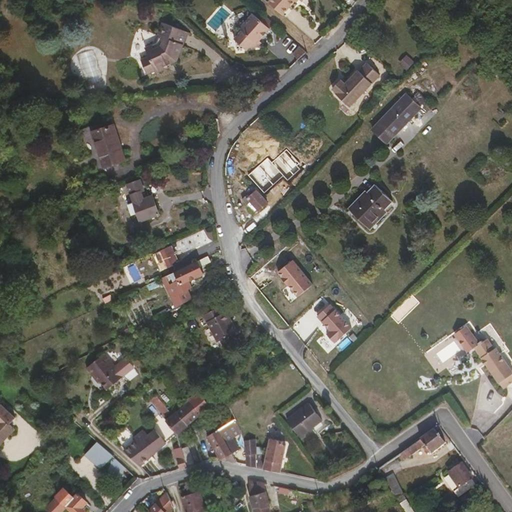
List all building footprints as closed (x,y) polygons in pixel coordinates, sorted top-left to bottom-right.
[(308,0),(274,0),(271,4),(285,16),(299,1),(304,5),(308,0)] [(261,46),(273,31),(256,16),(244,29),(244,33),(237,41),(240,43),(240,51),(249,50),(252,53),(255,50),(264,49),(261,46)] [(180,65),(192,36),(165,26),(160,39),(163,40),(161,45),(149,51),(152,59),(145,62),(151,76),(158,74),(159,76),(172,71),(172,68),(180,65)] [(300,45),(292,53),(298,60),(306,52),(300,45)] [(408,70),(415,62),(407,54),(399,62),(408,70)] [(350,106),(381,75),(368,63),(360,71),(359,70),(346,84),(341,79),(333,88),(338,92),(337,94),(350,106)] [(387,142),(421,107),(407,93),(373,129),(387,142)] [(143,163),(132,128),(110,135),(122,170),(143,163)] [(317,151),(303,137),(293,147),(307,161),(317,151)] [(259,211),(275,196),(257,175),(249,183),(255,190),(253,192),(251,191),(242,199),(247,205),(251,201),(259,211)] [(159,215),(153,196),(146,199),(144,199),(142,192),(145,191),(141,181),(128,185),(134,202),(138,213),(141,222),(159,215)] [(368,227),(393,201),(376,184),(368,192),(366,189),(349,208),(368,227)] [(138,213),(134,202),(127,205),(132,216),(138,213)] [(178,262),(170,245),(159,249),(167,267),(178,262)] [(193,287),(190,280),(203,274),(200,267),(210,261),(208,256),(162,278),(176,307),(193,299),(188,289),(193,287)] [(311,284),(291,259),(277,271),(297,295),(311,284)] [(160,285),(158,280),(147,286),(149,291),(160,285)] [(412,297),(392,315),(397,321),(418,303),(412,297)] [(348,325),(329,305),(315,319),(333,339),(348,325)] [(239,332),(228,313),(226,313),(222,307),(205,317),(221,343),(239,332)] [(511,381),(511,370),(506,362),(495,347),(493,348),(485,338),(482,341),(480,339),(477,342),(471,334),(468,336),(462,327),(455,332),(454,335),(466,351),(473,347),(482,360),(481,361),(484,365),(486,364),(503,389),(511,381)] [(123,375),(105,353),(87,367),(95,376),(97,375),(107,388),(123,375)] [(200,413),(209,405),(199,394),(190,402),(187,403),(178,411),(189,424),(200,414),(200,413)] [(170,411),(156,395),(151,400),(164,416),(170,411)] [(301,437),(323,420),(310,402),(288,419),(301,437)] [(14,432),(14,430),(10,426),(16,420),(1,406),(0,407),(0,448),(3,445),(3,443),(6,439),(8,439),(14,432)] [(189,424),(178,411),(167,421),(177,434),(189,424)] [(228,441),(242,432),(237,422),(236,418),(235,418),(234,420),(217,430),(232,455),(239,450),(235,444),(231,446),(228,441)] [(232,455),(217,430),(207,436),(208,437),(207,438),(217,456),(219,456),(221,460),(223,460),(225,458),(227,461),(236,462),(232,455)] [(432,453),(444,444),(434,430),(421,439),(400,453),(404,459),(422,446),(425,450),(425,452),(426,453),(427,453),(428,451),(429,452),(431,453),(432,453)] [(140,466),(166,443),(155,431),(148,437),(143,431),(133,440),(135,442),(125,452),(140,466)] [(262,454),(262,447),(256,447),(256,438),(245,440),(249,452),(248,465),(258,467),(257,454),(262,454)] [(280,473),(285,445),(282,444),(282,441),(270,439),(264,468),(280,473)] [(127,469),(111,453),(98,442),(86,455),(102,469),(104,466),(117,479),(127,469)] [(187,467),(182,449),(181,447),(174,449),(180,469),(187,467)] [(194,465),(189,447),(182,449),(187,467),(194,465)] [(473,478),(462,464),(449,474),(459,488),(473,478)] [(394,473),(386,477),(396,500),(405,496),(394,473)] [(198,491),(196,480),(195,479),(186,483),(189,495),(198,491)] [(263,492),(264,484),(252,481),(249,484),(249,491),(250,496),(263,492)] [(389,493),(384,481),(373,486),(373,487),(378,498),(389,493)] [(296,500),(298,491),(280,488),(279,492),(288,494),(287,498),(296,500)] [(82,508),(87,503),(79,494),(74,499),(65,489),(46,508),(50,511),(61,511),(67,507),(72,511),(83,511),(84,511),(82,508)] [(205,511),(200,492),(199,491),(198,491),(189,495),(182,497),(186,511),(205,511)] [(269,511),(263,492),(250,496),(251,501),(254,511),(269,511)] [(170,511),(174,509),(172,500),(171,497),(167,494),(150,511),(170,511)] [(477,502),(470,494),(462,500),(469,509),(477,502)] [(405,511),(414,511),(407,499),(400,503),(405,511)]
